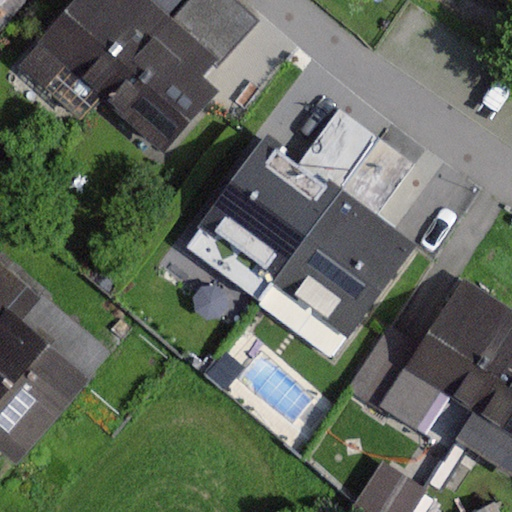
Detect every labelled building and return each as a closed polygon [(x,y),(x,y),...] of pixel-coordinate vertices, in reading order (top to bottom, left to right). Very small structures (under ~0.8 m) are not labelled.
[(0,0),(0,3),(20,20),(36,0),(0,0)] [(122,85),(169,30),(195,0),(100,0),(44,64),(98,112),(122,85)] [(275,17),(255,0),(206,0),(175,35),(169,30),(122,85),(184,140),(232,86),(222,77),(275,17)] [(198,243),(270,296),(390,133),(351,104),(310,160),(276,136),(198,243)] [(427,160),(390,133),(270,296),(346,351),(424,245),(385,217),(427,160)] [(0,417),(39,451),(128,348),(61,291),(57,295),(19,262),(0,283),(0,417)] [(464,444),(473,429),(511,370),(511,313),(479,292),(438,355),(398,329),(365,379),(464,444)] [(511,370),(473,429),(511,454),(511,370)] [(412,511),(428,488),(391,465),(365,504),(378,511),(412,511)]
